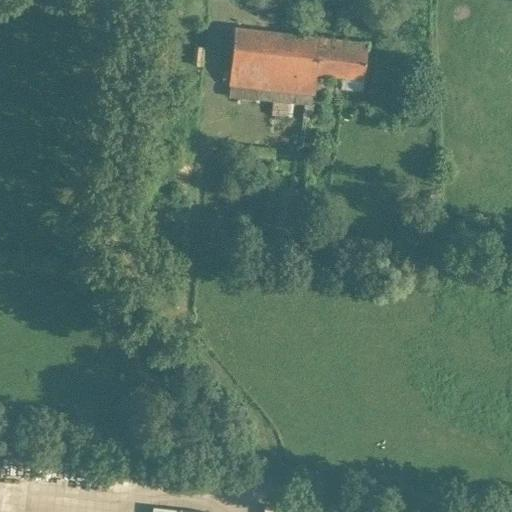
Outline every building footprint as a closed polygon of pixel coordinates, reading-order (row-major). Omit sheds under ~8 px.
[(228,85),(314,94),(315,95),(318,73),(364,78),(368,42),(234,27),(228,85)] [(194,45),(192,64),(203,65),(205,47),(194,45)] [(302,117),(302,120),(312,121),(312,118),(312,116),(314,104),(304,102),(302,117)] [(250,144),(248,155),(274,158),(276,148),(250,144)] [(212,228),(210,241),(239,244),(241,230),(212,228)]
